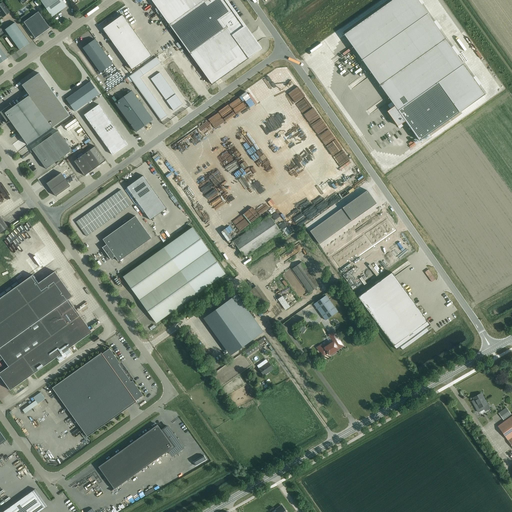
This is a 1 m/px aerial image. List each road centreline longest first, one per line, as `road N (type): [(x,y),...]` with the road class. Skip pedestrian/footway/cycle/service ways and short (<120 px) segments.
road 1 (unclassified): [(494,349),(285,48)]
road 2 (secondary): [(210,511),(494,349)]
road 3 (unclassified): [(49,217),(285,48)]
road 4 (unclassified): [(168,391),(57,477),(39,469),(0,415)]
road 5 (unclassified): [(168,391),(49,217)]
road 6 (unclassified): [(0,81),(112,0)]
